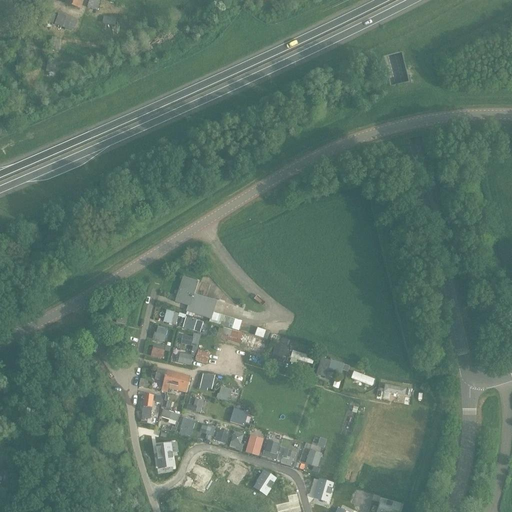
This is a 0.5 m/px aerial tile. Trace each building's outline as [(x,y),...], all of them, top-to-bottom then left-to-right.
[(66,0),(65,5),(79,10),(82,0),(66,0)] [(96,11),(100,0),(89,0),(87,8),(96,11)] [(54,24),(74,32),(77,22),(58,15),(54,24)] [(116,20),(103,18),(102,24),(115,26),(116,20)] [(50,50),(58,51),(60,40),(52,39),(50,50)] [(54,73),(56,62),(48,61),(47,72),(54,73)] [(210,318),(215,302),(192,295),(196,283),(183,278),(176,302),(189,306),(187,311),(210,318)] [(167,310),(163,322),(176,325),(179,314),(167,310)] [(118,314),(116,323),(125,325),(127,316),(118,314)] [(201,322),(187,318),(184,328),(196,331),(197,329),(199,329),(201,322)] [(257,326),(255,335),(267,339),(269,330),(257,326)] [(156,327),(153,339),(164,342),(167,330),(156,327)] [(222,328),(220,339),(249,348),(253,337),(222,328)] [(183,335),(181,344),(191,347),(192,346),(198,347),(201,335),(194,334),(193,338),(183,335)] [(254,337),(251,347),(255,349),(254,352),(263,355),(267,341),(254,337)] [(154,344),(151,356),(163,359),(165,347),(154,344)] [(272,357),(282,360),(285,350),(275,347),(272,357)] [(207,364),(210,354),(198,350),(195,361),(207,364)] [(291,362),(314,363),(314,353),(292,352),(291,362)] [(193,356),(180,353),(178,363),(190,366),(193,356)] [(322,359),(318,375),(327,377),(329,370),(336,372),(335,379),(340,380),(344,365),(322,359)] [(186,393),(190,377),(157,369),(154,379),(163,381),(161,391),(167,393),(168,389),(186,393)] [(204,375),(201,386),(211,388),(213,380),(207,379),(208,374),(204,375)] [(218,394),(217,399),(229,402),(232,390),(221,387),(219,394),(218,394)] [(145,393),(142,418),(150,419),(154,394),(145,393)] [(188,406),(187,410),(200,413),(204,401),(196,399),(194,407),(188,406)] [(164,410),(162,417),(178,423),(180,416),(164,410)] [(234,410),(230,423),(240,426),(242,420),(245,421),(247,414),(234,410)] [(184,419),(180,431),(186,433),(186,435),(191,437),(195,422),(184,419)] [(203,424),(200,433),(213,437),(216,427),(212,426),(212,427),(203,424)] [(214,438),(213,440),(225,444),(228,436),(226,435),(227,432),(220,430),(219,434),(217,434),(215,439),(214,438)] [(235,432),(231,447),(238,450),(238,449),(240,450),(240,449),(242,450),(243,446),(241,445),(243,435),(235,432)] [(251,437),(247,451),(259,455),(263,441),(251,437)] [(318,445),(325,447),(327,439),(320,437),(318,445)] [(263,452),(262,456),(274,460),(275,459),(277,460),(278,455),(276,454),(279,444),(268,441),(265,453),(263,452)] [(286,450),(282,463),(292,466),(296,453),(286,450)] [(311,451),(307,464),(318,467),(322,454),(311,451)] [(332,496),(337,479),(321,475),(317,492),(332,496)] [(200,485),(197,496),(212,501),(216,489),(200,485)] [(238,495),(235,509),(243,510),(246,496),(238,495)] [(245,511),(256,511),(259,500),(248,498),(245,511)] [(263,511),(274,511),(276,504),(265,502),(263,511)]
